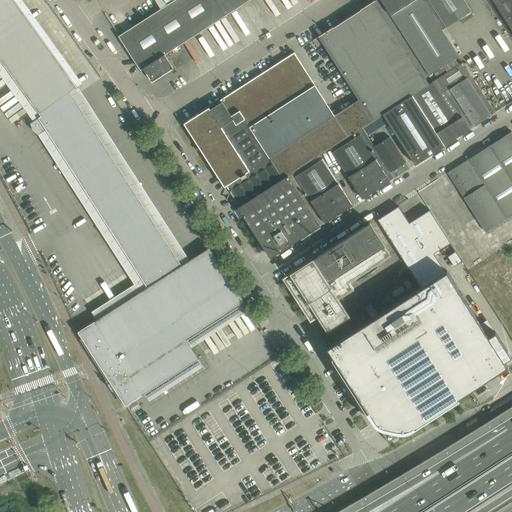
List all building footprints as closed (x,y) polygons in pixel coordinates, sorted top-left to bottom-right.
[(0,0),(0,58),(41,116),(30,123),(33,130),(38,135),(46,129),(148,287),(94,321),(97,326),(81,336),(125,405),(142,395),(142,394),(199,358),(192,347),(187,339),(245,302),(245,301),(244,300),(236,288),(233,283),(223,267),(219,262),(212,250),(210,247),(206,250),(182,265),(70,92),(77,87),(68,75),(13,0),(0,0)] [(165,54),(249,0),(175,0),(119,36),(140,70),(143,68),(152,82),(173,68),(165,54)] [(429,84),(425,78),(375,1),(375,0),(318,37),(359,100),(334,115),(340,124),(341,123),(342,124),(341,125),(347,135),(348,134),(349,135),(347,136),(348,137),(349,136),(362,127),(382,115),(383,114),(401,102),(412,95),(429,84)] [(442,30),(472,11),(464,0),(376,0),(375,1),(425,78),(443,66),(455,59),(459,56),(442,30)] [(511,0),(492,0),(511,30),(511,0)] [(347,135),(341,125),(342,124),(341,123),(340,124),(334,115),(294,52),(220,100),(222,102),(210,110),(209,107),(184,123),(203,153),(224,187),(227,185),(238,204),(236,205),(238,207),(288,175),(320,154),(330,148),(348,137),(347,136),(349,135),(348,134),(347,135)] [(446,91),(470,75),(462,63),(459,65),(455,59),(443,66),(447,73),(438,79),(446,91)] [(436,77),(444,71),(442,67),(433,73),(436,77)] [(495,113),(470,75),(446,91),(462,117),(470,129),(475,126),(475,127),(490,117),(490,116),(495,113)] [(462,117),(446,91),(438,79),(429,84),(412,95),(444,145),(450,141),(451,142),(464,133),(470,129),(462,117)] [(444,145),(412,95),(401,102),(383,114),(415,164),(444,145)] [(394,177),(374,146),(368,136),(382,128),(388,125),(382,115),(362,127),(349,136),(348,137),(330,148),(362,198),(390,181),(389,180),(394,177)] [(511,133),(511,132),(447,173),(485,232),(511,214),(511,133)] [(374,146),(394,177),(394,178),(409,168),(390,137),(374,146)] [(352,205),(320,154),(288,175),(320,225),(324,222),(325,223),(352,205)] [(288,175),(238,207),(270,258),(274,255),(320,225),(288,175)] [(399,206),(378,219),(399,253),(409,269),(433,254),(451,243),(429,210),(409,223),(399,206)] [(312,259),(283,278),(311,322),(319,317),(328,331),(350,317),(338,299),(354,289),(349,282),(391,255),(370,222),(369,223),(364,226),(318,256),(313,259),(312,259)] [(456,251),(447,257),(454,267),(462,261),(456,251)] [(372,318),(328,347),(328,348),(368,409),(367,410),(375,421),(376,421),(388,441),(507,365),(500,356),(505,353),(498,341),(493,344),(446,271),(378,314),(372,318)] [(413,285),(409,279),(404,282),(408,288),(413,285)] [(371,303),(365,307),(372,318),(378,314),(371,303)]
